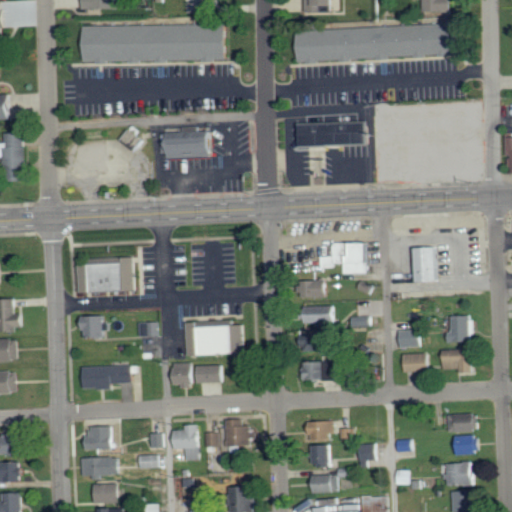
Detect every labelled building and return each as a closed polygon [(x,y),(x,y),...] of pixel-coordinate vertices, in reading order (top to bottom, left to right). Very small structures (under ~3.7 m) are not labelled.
[(133,8),(133,0),(86,0),(86,9),(133,8)] [(306,0),(307,13),(341,12),(341,0),(306,0)] [(425,0),(425,11),(455,11),(454,0),(425,0)] [(0,47),(10,47),(9,1),(0,1),(0,47)] [(302,61),(463,55),(462,23),(301,29),(302,61)] [(88,25),(89,62),(231,60),(231,24),(88,25)] [(4,95),(3,68),(0,68),(0,109),(16,109),(15,95),(4,95)] [(358,122),(358,114),(307,115),(307,122),(358,122)] [(304,124),(305,145),(373,143),(373,122),(304,124)] [(135,127),(126,140),(140,150),(149,137),(135,127)] [(164,158),(217,155),(216,128),(163,131),(164,158)] [(0,157),(7,157),(8,168),(15,167),(15,179),(30,179),(29,132),(9,132),(10,143),(0,143),(0,157)] [(325,266),(345,266),(345,273),(374,273),(374,242),(338,242),(338,255),(325,255),(325,266)] [(444,246),(417,247),(419,281),(445,280),(444,246)] [(140,290),(139,256),(95,258),(95,264),(83,264),(84,292),(140,290)] [(303,298),(332,297),(331,279),(302,280),(303,298)] [(0,331),(21,331),(21,326),(30,326),(29,313),(20,313),(20,298),(2,299),(3,307),(0,306),(0,331)] [(340,305),(307,305),(307,322),(340,322),(340,305)] [(108,315),(87,316),(88,338),(109,337),(108,315)] [(453,315),(453,332),(452,332),(452,341),(474,341),(473,315),(453,315)] [(205,326),(205,321),(191,322),(192,355),(248,353),(247,324),(205,326)] [(144,336),(163,336),(162,322),(143,322),(144,336)] [(425,329),(403,330),(404,347),(425,346),(425,329)] [(305,351),(337,350),(336,333),(305,334),(305,351)] [(0,361),(24,361),(23,338),(0,338),(0,361)] [(476,348),(447,349),(448,368),(464,368),(464,372),(476,372),(476,348)] [(433,353),(408,353),(409,371),(433,370),(433,353)] [(338,361),(307,361),(308,380),(339,379),(338,361)] [(178,362),(177,386),(198,386),(198,363),(178,362)] [(89,389),(116,388),(116,383),(138,382),(137,364),(88,366),(89,389)] [(228,382),(228,364),(202,365),(203,382),(228,382)] [(22,371),(0,372),(0,393),(22,392),(22,371)] [(480,413),(453,414),(454,432),(480,431),(480,413)] [(231,446),(255,447),(255,420),(232,419),(231,446)] [(312,440),(338,439),(337,421),(311,421),(312,440)] [(190,460),(204,459),(203,424),(189,424),(189,430),(178,430),(178,448),(190,448),(190,460)] [(93,449),(119,448),(118,425),(93,426),(93,449)] [(358,427),(346,428),(347,440),(359,440),(358,427)] [(209,447),(223,446),(223,432),(209,432),(209,447)] [(156,447),(168,447),(167,433),(155,433),(156,447)] [(25,435),(0,435),(0,454),(25,454),(25,435)] [(482,435),(461,435),(461,454),(483,453),(482,435)] [(417,439),(402,440),(403,452),(417,451),(417,439)] [(365,459),(382,460),(382,444),(366,443),(365,459)] [(335,462),(334,444),(317,445),(317,463),(335,462)] [(164,468),(164,455),(142,455),(142,468),(164,468)] [(124,474),(124,457),(86,458),(87,475),(124,474)] [(26,461),(3,462),(3,482),(26,481),(26,461)] [(448,485),(478,484),(478,462),(451,462),(451,472),(448,473),(448,485)] [(415,470),(401,470),(401,485),(414,484),(414,489),(424,488),(424,480),(416,480),(415,470)] [(316,492),(341,492),(341,474),(315,475),(316,492)] [(97,503),(123,503),(123,483),(97,484),(97,503)] [(257,486),(240,486),(241,511),(258,511),(257,486)] [(478,490),(456,491),(457,511),(478,511),(478,490)] [(26,511),(26,492),(7,493),(7,501),(0,501),(0,511),(26,511)]
